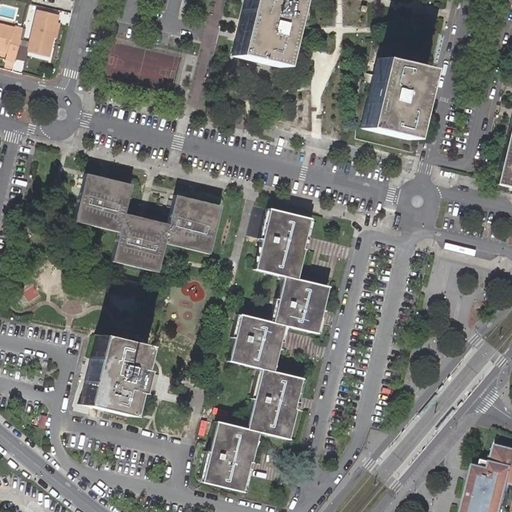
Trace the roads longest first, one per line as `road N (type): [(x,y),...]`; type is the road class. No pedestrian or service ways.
road 1 (residential): [(0,340),(64,360),(54,436),(67,462),(244,511)]
road 2 (residential): [(75,118),(404,198)]
road 3 (residential): [(300,511),(353,449),(413,215)]
road 4 (tertiary): [(511,301),(328,511)]
road 5 (residential): [(421,188),(465,0)]
road 6 (tertiary): [(379,511),(476,394)]
road 7 (residential): [(97,511),(0,434)]
